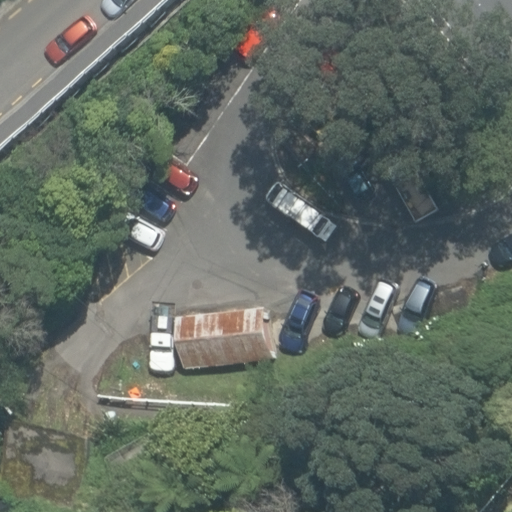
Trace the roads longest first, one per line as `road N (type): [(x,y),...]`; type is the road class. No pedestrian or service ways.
road 1 (unclassified): [(511,212),(430,247),(363,257),(313,253),(264,236),(219,206)]
road 2 (unclassified): [(219,206),(229,136),(319,0)]
road 3 (unclassified): [(127,292),(219,206)]
